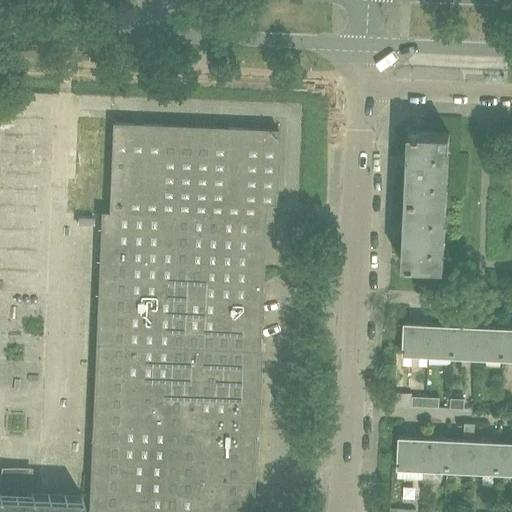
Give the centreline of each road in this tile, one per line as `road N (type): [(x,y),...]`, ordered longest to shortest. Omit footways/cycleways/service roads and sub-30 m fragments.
road 1 (residential): [(341,511),(362,86)]
road 2 (primary): [(151,34),(363,45)]
road 3 (primary): [(0,28),(151,34)]
road 4 (residential): [(362,86),(511,95)]
road 5 (primary): [(363,45),(511,52)]
